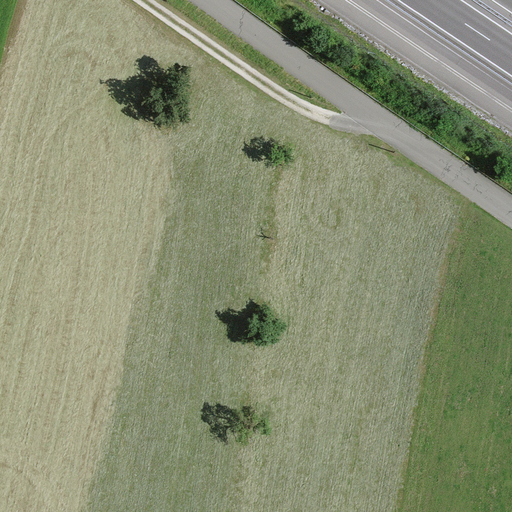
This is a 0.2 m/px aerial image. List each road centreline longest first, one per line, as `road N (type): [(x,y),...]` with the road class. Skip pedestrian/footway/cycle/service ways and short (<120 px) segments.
road 1 (unclassified): [(511,212),(211,0)]
road 2 (track): [(142,0),(316,115),(344,123),(362,113)]
